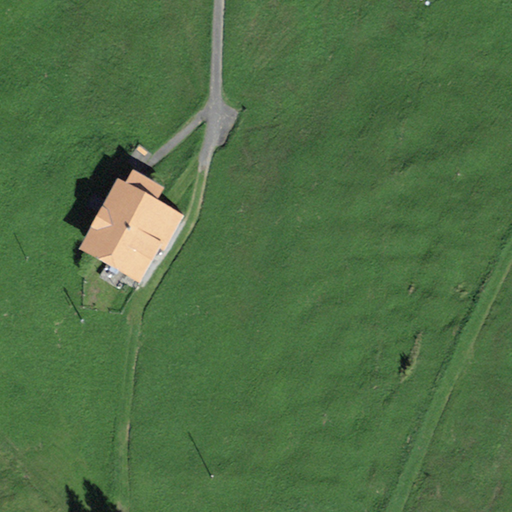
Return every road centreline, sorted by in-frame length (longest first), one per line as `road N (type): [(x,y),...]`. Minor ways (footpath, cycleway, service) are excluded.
road 1 (track): [(134,511),(138,317),(195,226),(211,174),(224,0)]
road 2 (track): [(400,511),(511,268)]
